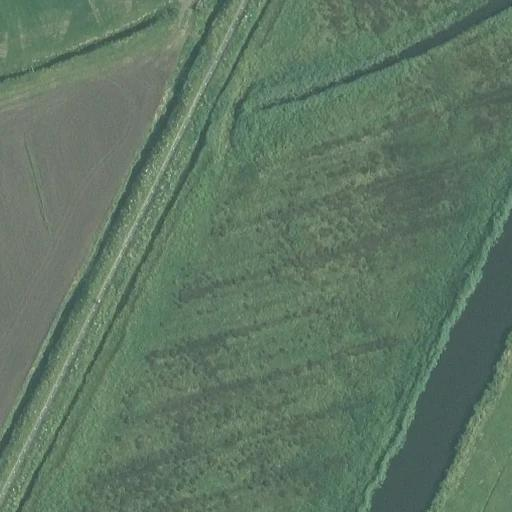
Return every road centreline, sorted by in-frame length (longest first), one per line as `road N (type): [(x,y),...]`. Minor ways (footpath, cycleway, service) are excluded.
road 1 (track): [(49,511),(158,288),(234,100),(295,0)]
road 2 (track): [(0,99),(154,50),(178,31),(186,0)]
